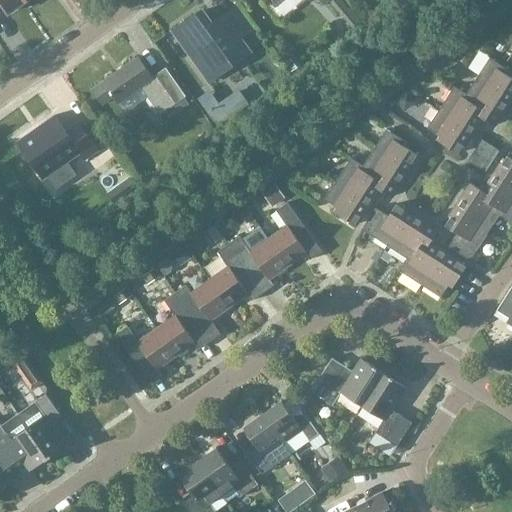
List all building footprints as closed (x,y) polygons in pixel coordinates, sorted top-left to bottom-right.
[(21,1),(20,0),(0,0),(0,8),(3,13),(21,1)] [(340,0),(330,0),(329,2),(354,30),(362,23),(340,0)] [(202,13),(178,30),(190,47),(184,51),(209,86),(222,76),(251,57),(240,42),(252,33),(236,10),(211,27),(202,13)] [(476,49),(466,66),(479,74),(476,78),(508,98),(511,91),(511,76),(507,73),(509,70),(489,57),(476,49)] [(289,51),(279,58),(289,74),(299,67),(289,51)] [(140,86),(160,114),(185,96),(165,68),(151,77),(136,56),(91,89),(103,106),(113,98),(117,103),(140,86)] [(463,91),(460,96),(482,110),(479,114),(492,123),(495,118),(508,98),(476,78),(472,85),(468,83),(463,91)] [(443,104),(439,111),(469,130),(479,114),(482,110),(460,96),(463,91),(452,84),(448,88),(440,102),(443,104)] [(214,98),(202,106),(217,127),(248,105),(237,90),(218,104),(214,98)] [(402,106),(407,107),(414,103),(407,93),(397,99),(402,106)] [(433,121),(428,127),(438,134),(435,137),(456,150),(469,130),(439,111),(436,108),(429,118),(433,121)] [(42,133),(24,146),(46,177),(79,154),(84,161),(99,151),(96,146),(84,130),(82,132),(77,125),(64,133),(54,118),(39,128),(42,133)] [(382,137),(373,151),(376,153),(406,172),(417,155),(405,148),(408,144),(390,132),(386,139),(382,137)] [(468,160),(486,172),(500,151),(482,139),(468,160)] [(363,166),(360,171),(381,185),(379,189),(390,197),(393,192),(399,183),(406,172),(376,153),(372,159),(369,157),(363,166)] [(511,159),(505,155),(491,178),(511,191),(511,159)] [(343,178),(338,185),(368,205),(379,189),(381,185),(360,171),(363,166),(351,158),(348,163),(339,176),(343,178)] [(130,176),(115,186),(123,199),(138,188),(130,176)] [(482,192),(476,201),(497,214),(497,215),(510,223),(510,222),(511,219),(511,191),(491,178),(484,188),(482,192)] [(332,195),(327,202),(336,208),(334,211),(355,225),(368,205),(338,185),(335,183),(328,193),(332,195)] [(271,206),(284,198),(274,184),(262,193),(271,206)] [(464,193),(452,210),(483,230),(487,223),(490,225),(497,215),(497,214),(476,201),(482,192),(469,184),(464,193)] [(266,237),(285,264),(303,251),(308,258),(319,250),(285,201),(274,209),(284,224),(266,237)] [(383,214),(371,232),(378,237),(376,240),(386,247),(388,243),(408,213),(396,205),(388,217),(383,214)] [(239,226),(251,217),(243,206),(231,214),(239,226)] [(375,209),(361,230),(369,236),(383,214),(375,209)] [(443,224),(443,225),(451,231),(455,233),(456,234),(454,238),(471,248),(475,242),(478,244),(486,232),(483,230),(452,210),(443,224)] [(408,213),(388,243),(395,248),(393,251),(405,259),(409,262),(423,240),(427,243),(435,231),(426,225),(423,224),(408,213)] [(207,230),(215,242),(222,237),(214,226),(207,230)] [(237,235),(226,243),(260,292),(272,284),(267,277),(285,264),(266,237),(259,227),(241,240),(237,235)] [(454,238),(448,246),(468,259),(469,259),(474,251),(471,248),(454,238)] [(405,259),(397,270),(415,281),(417,278),(424,282),(443,253),(427,243),(423,240),(409,262),(405,259)] [(207,278),(226,306),(244,293),(249,300),(260,292),(226,243),(215,250),(225,265),(207,278)] [(179,267),(191,258),(183,247),(171,256),(179,267)] [(424,282),(422,286),(431,292),(434,289),(440,293),(445,286),(449,288),(463,267),(443,253),(424,282)] [(159,276),(154,269),(142,277),(147,285),(159,276)] [(184,284),(172,292),(207,340),(218,333),(208,318),(226,306),(207,278),(189,291),(184,284)] [(511,282),(493,312),(505,320),(503,322),(511,327),(511,282)] [(125,289),(113,297),(119,305),(130,297),(125,289)] [(172,315),(153,327),(173,355),(191,342),(195,348),(207,340),(172,292),(161,299),(172,315)] [(173,355),(153,327),(135,340),(125,325),(113,333),(148,382),(159,374),(154,367),(173,355)] [(18,350),(1,362),(9,373),(16,369),(26,362),(18,350)] [(338,391),(360,405),(381,372),(359,357),(350,370),(330,357),(309,390),(330,403),(338,391)] [(381,372),(360,405),(381,419),(373,431),(394,445),(410,421),(389,408),(403,386),(381,372)] [(27,428),(47,457),(65,445),(49,423),(59,416),(44,395),(34,403),(17,414),(27,428)] [(310,397),(302,402),(312,416),(319,410),(310,397)] [(279,400),(260,413),(280,442),(287,452),(306,440),(317,433),(303,413),(293,420),(279,400)] [(280,442),(260,413),(241,427),(255,447),(246,453),(259,473),(288,453),(280,442)] [(29,469),(47,457),(27,428),(17,414),(0,426),(0,448),(4,454),(14,448),(29,469)] [(334,433),(330,440),(337,445),(342,438),(334,433)] [(197,460),(226,502),(237,494),(240,498),(258,485),(240,459),(229,466),(216,447),(197,460)] [(0,489),(9,483),(0,469),(0,457),(4,454),(0,448),(0,489)] [(339,458),(321,471),(329,482),(347,470),(339,458)] [(226,502),(197,460),(178,474),(191,493),(181,500),(189,511),(216,511),(215,509),(226,502)] [(295,489),(278,501),(285,511),(286,511),(303,501),(295,489)] [(342,511),(390,511),(379,492),(342,511)]
